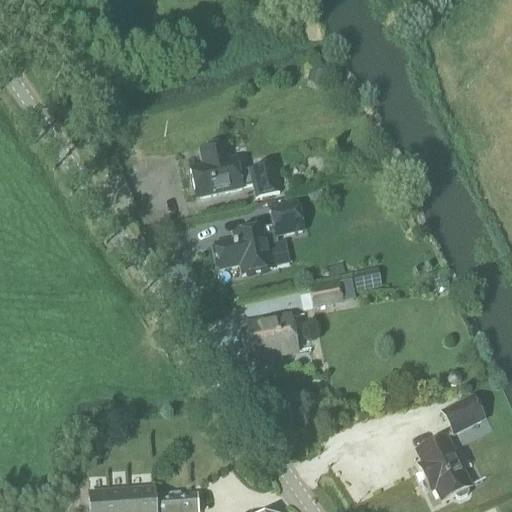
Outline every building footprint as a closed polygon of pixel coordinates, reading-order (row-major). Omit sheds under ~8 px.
[(200,166),(187,169),(194,200),(239,190),(239,189),(250,186),(248,174),(236,177),(232,159),(225,161),(222,145),(197,151),(200,166)] [(247,171),(248,174),(250,186),(253,199),(277,194),(271,166),(247,171)] [(270,228),(272,237),(273,238),(300,233),(294,205),(267,211),(270,228)] [(232,242),(212,246),(217,272),(237,268),(240,277),(270,271),(263,239),(272,237),(270,228),(260,230),(260,229),(230,235),(232,242)] [(336,288),(308,293),(311,310),(340,305),(336,288)] [(288,320),(240,328),(246,362),(294,354),(293,352),(306,350),(301,321),(288,323),(288,320)] [(470,400),(440,415),(451,437),(481,422),(470,400)] [(443,439),(415,454),(421,466),(416,469),(418,473),(420,472),(423,479),(422,479),(429,494),(434,491),(440,504),(454,497),(455,499),(458,500),(465,497),(467,494),(465,491),(469,489),(443,439)] [(153,511),(153,502),(152,492),(88,496),(89,511),(153,511)] [(195,511),(194,499),(153,502),(153,511),(195,511)]
